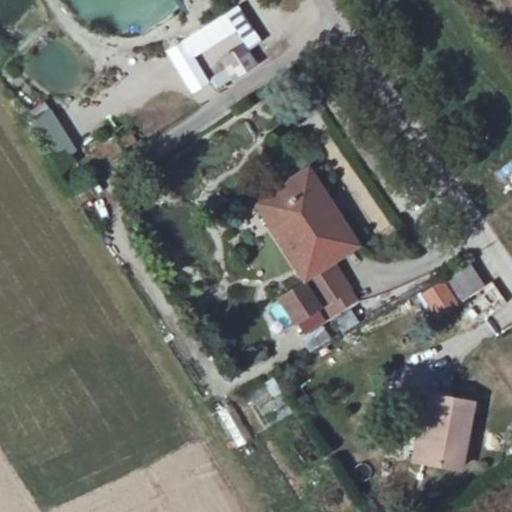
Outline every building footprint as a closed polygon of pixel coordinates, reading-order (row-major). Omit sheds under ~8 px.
[(216,89),(257,66),(244,43),(203,66),(216,89)] [(46,101),(26,113),(61,171),(81,160),(46,101)] [(272,226),(303,272),(347,242),(301,174),(278,190),(293,212),(272,226)] [(277,299),(299,337),(359,303),(338,265),(277,299)] [(442,276),(451,302),(483,291),(474,265),(442,276)] [(483,408),(434,400),(428,437),(440,439),(435,473),(471,479),(483,408)] [(267,478),(279,474),(272,453),(260,457),(267,478)]
